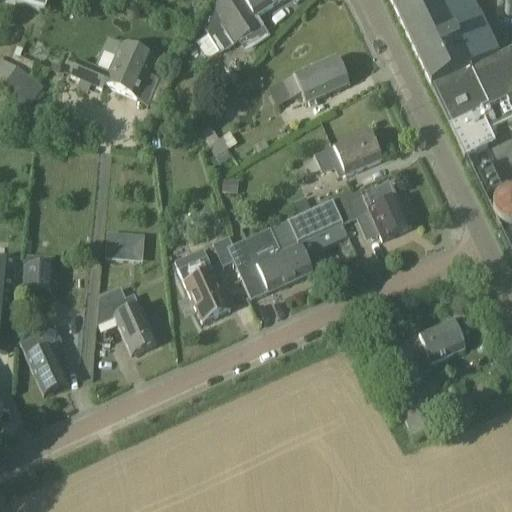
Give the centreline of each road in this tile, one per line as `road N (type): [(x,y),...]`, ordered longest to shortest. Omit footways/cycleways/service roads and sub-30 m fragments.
road 1 (residential): [(0,465),(486,250)]
road 2 (unclassified): [(486,250),(362,0)]
